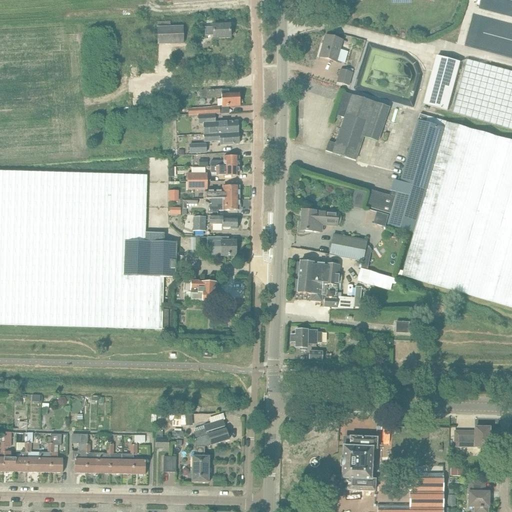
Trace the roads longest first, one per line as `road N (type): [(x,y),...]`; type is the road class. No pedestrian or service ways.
road 1 (tertiary): [(277,271),(280,0)]
road 2 (unclassified): [(257,270),(255,0)]
road 3 (residential): [(0,496),(248,501)]
road 4 (tertiary): [(506,407),(281,399)]
road 5 (tertiary): [(281,399),(272,370),(277,271)]
